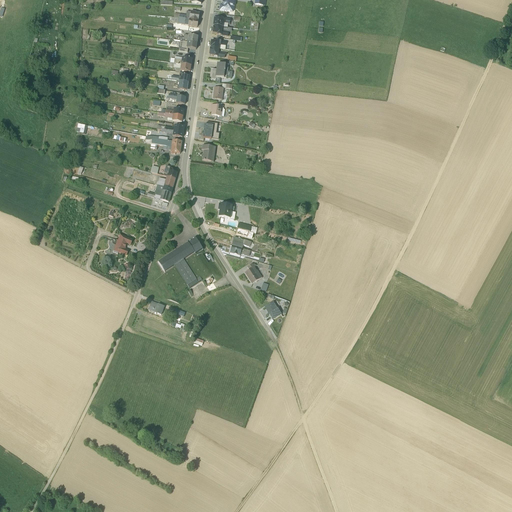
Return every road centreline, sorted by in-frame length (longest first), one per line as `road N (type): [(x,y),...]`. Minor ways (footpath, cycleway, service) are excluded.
road 1 (track): [(303,418),(402,253),(511,10)]
road 2 (unclassified): [(131,308),(32,511)]
road 3 (residential): [(185,191),(209,0)]
road 4 (residential): [(273,341),(185,191)]
road 5 (residential): [(185,191),(131,308)]
